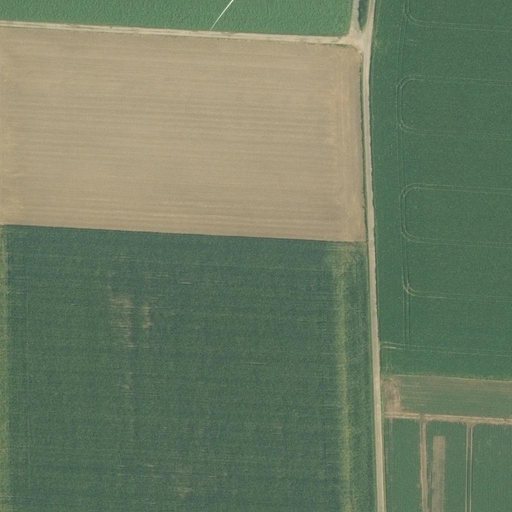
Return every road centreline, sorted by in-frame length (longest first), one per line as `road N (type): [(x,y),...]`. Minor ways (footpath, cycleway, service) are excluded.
road 1 (track): [(381,511),(371,0)]
road 2 (track): [(366,42),(0,27)]
